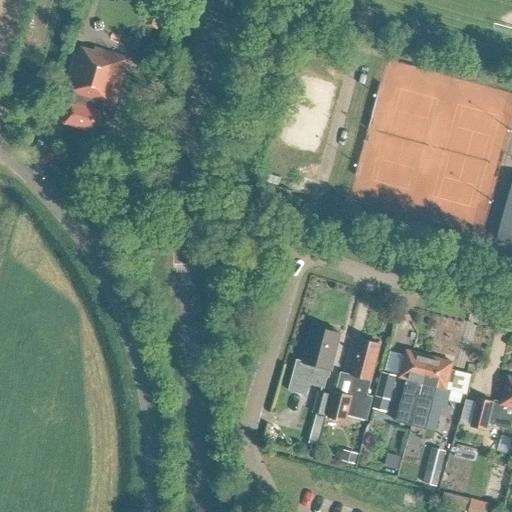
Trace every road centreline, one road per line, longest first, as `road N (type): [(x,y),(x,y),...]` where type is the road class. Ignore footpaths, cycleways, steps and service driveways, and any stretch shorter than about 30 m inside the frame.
road 1 (secondary): [(206,511),(187,233),(193,105),(212,0)]
road 2 (unclassified): [(150,511),(151,423),(112,289),(61,208),(0,149)]
road 3 (unclassified): [(280,511),(246,435),(299,251)]
road 4 (residential): [(299,251),(511,313)]
